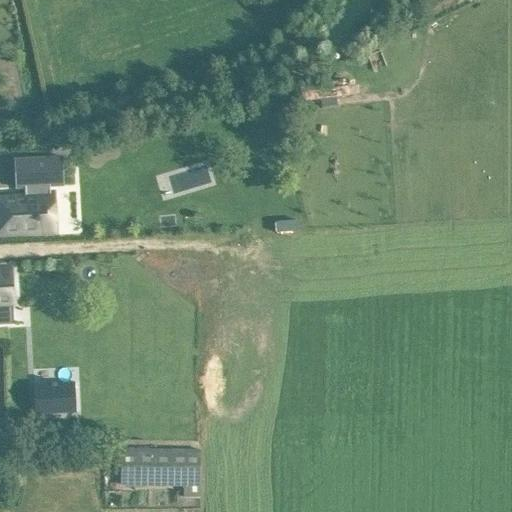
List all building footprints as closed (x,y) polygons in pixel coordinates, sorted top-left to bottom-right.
[(25,199),(0,200),(0,234),(34,233),(34,221),(54,220),(53,193),(50,194),(50,186),(64,185),(62,157),(14,160),(15,188),(25,187),(25,199)] [(150,171),(154,197),(214,189),(210,162),(150,171)] [(298,219),(273,220),(274,232),(299,231),(298,219)] [(0,303),(10,304),(12,304),(11,285),(10,268),(0,268),(0,303)] [(148,292),(100,294),(101,330),(149,328),(148,292)] [(34,412),(34,415),(36,415),(36,414),(74,412),(76,412),(76,411),(75,411),(74,384),(74,382),(72,382),(57,383),(57,382),(51,382),(51,384),(35,384),(32,384),(33,386),(34,386),(35,412),(34,412)] [(121,485),(200,486),(201,448),(121,446),(121,485)]
